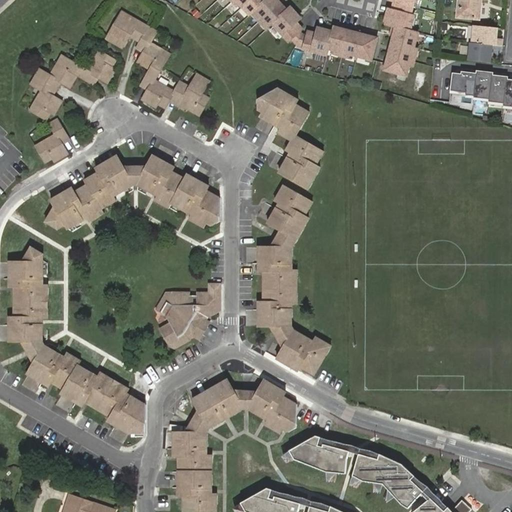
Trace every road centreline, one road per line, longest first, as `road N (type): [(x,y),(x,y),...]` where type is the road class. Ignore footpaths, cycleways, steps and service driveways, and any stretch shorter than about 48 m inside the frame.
road 1 (residential): [(0,220),(3,210),(126,126),(146,123),(231,164),(230,345)]
road 2 (residential): [(511,463),(356,416),(230,345)]
road 3 (residential): [(149,461),(124,461),(0,388)]
road 4 (residential): [(230,345),(160,388),(149,461)]
